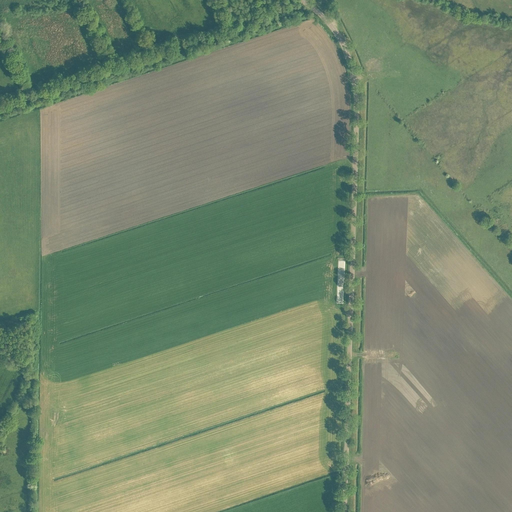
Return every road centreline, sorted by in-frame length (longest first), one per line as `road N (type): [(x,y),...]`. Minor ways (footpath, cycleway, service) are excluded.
road 1 (tertiary): [(344,511),(354,78),(337,34),(300,0)]
road 2 (track): [(0,108),(216,37)]
